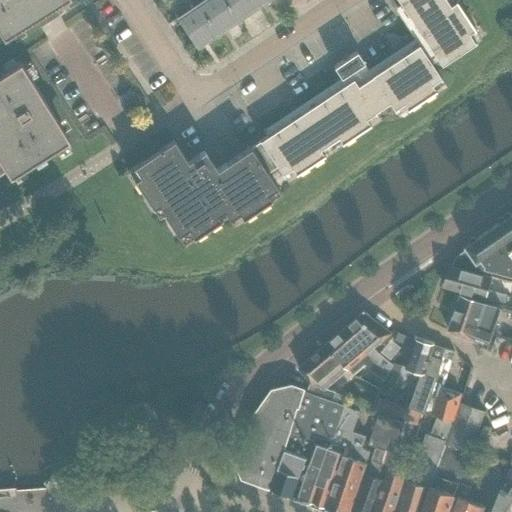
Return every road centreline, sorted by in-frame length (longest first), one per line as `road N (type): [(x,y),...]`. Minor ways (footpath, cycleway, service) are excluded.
road 1 (tertiary): [(186,509),(230,400),(251,379),(511,186)]
road 2 (residential): [(345,0),(195,101)]
road 3 (tertiary): [(12,511),(144,509)]
road 4 (residential): [(195,101),(129,0)]
